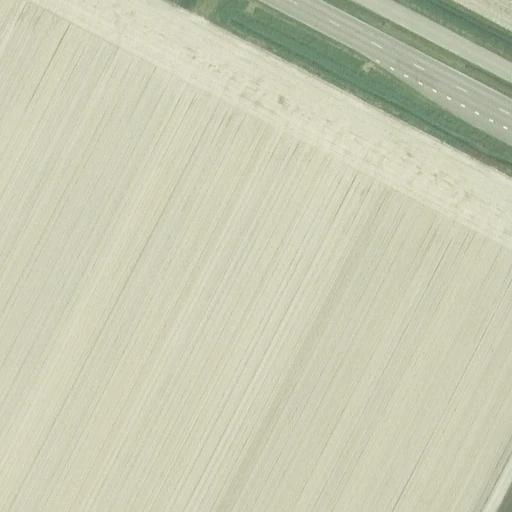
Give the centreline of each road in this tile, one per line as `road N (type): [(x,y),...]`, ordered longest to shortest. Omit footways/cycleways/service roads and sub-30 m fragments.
road 1 (tertiary): [(511,115),(292,0)]
road 2 (unclassified): [(511,74),(368,0)]
